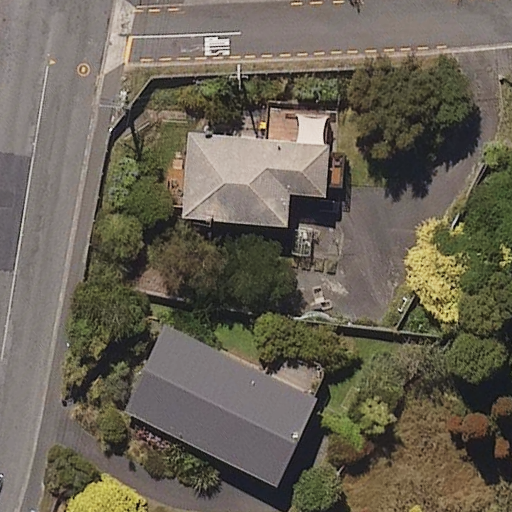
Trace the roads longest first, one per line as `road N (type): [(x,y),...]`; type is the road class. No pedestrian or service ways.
road 1 (residential): [(511,16),(117,37),(55,28)]
road 2 (secondary): [(0,364),(55,28)]
